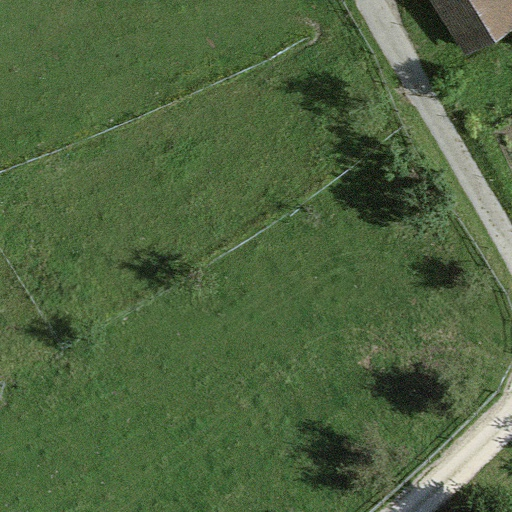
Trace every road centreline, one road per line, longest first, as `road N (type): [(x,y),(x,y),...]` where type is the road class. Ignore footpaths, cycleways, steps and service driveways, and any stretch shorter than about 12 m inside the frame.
road 1 (track): [(511,249),(375,0)]
road 2 (track): [(413,511),(511,425)]
